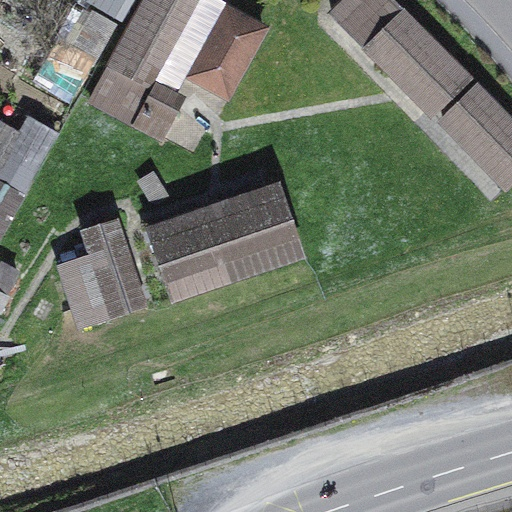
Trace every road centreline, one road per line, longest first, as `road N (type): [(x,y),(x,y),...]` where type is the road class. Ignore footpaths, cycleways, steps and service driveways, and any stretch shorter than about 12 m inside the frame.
road 1 (track): [(132,350),(511,224)]
road 2 (primary): [(511,453),(330,511)]
